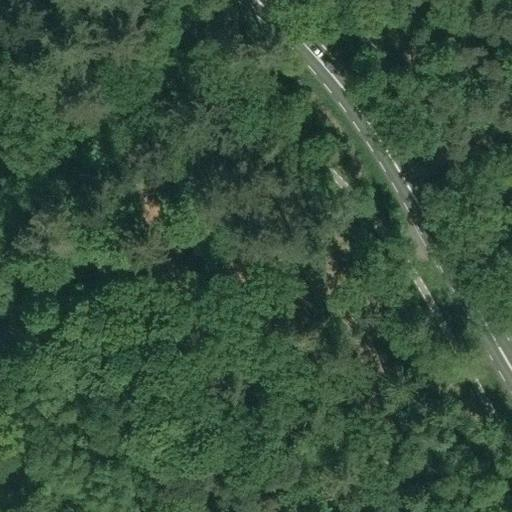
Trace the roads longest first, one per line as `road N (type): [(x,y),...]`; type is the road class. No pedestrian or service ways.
road 1 (primary): [(511,369),(376,135),(315,57),(255,0)]
road 2 (track): [(400,255),(319,268),(124,246),(79,258)]
